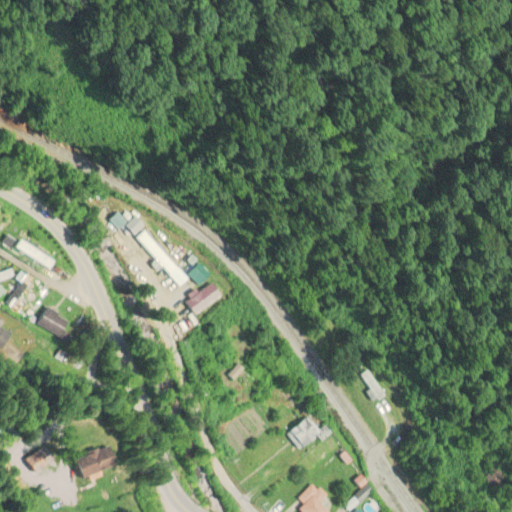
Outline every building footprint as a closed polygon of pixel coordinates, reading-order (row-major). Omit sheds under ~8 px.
[(0,201),(10,207),(0,224),(0,229),(1,230),(0,232),(0,201)] [(105,220),(114,231),(124,222),(114,211),(105,220)] [(122,225),(132,235),(142,225),(132,215),(122,225)] [(127,231),(105,227),(103,234),(126,239),(127,231)] [(131,238),(175,287),(185,278),(140,229),(131,238)] [(0,239),(4,234),(13,240),(7,249),(0,243),(0,239)] [(17,239),(52,260),(46,270),(11,249),(17,239)] [(160,283),(188,271),(179,251),(151,263),(160,283)] [(184,273),(195,285),(207,274),(196,262),(184,273)] [(0,271),(0,281),(12,277),(9,268),(0,271)] [(183,301),(192,314),(219,295),(209,281),(195,290),(192,286),(182,293),(186,299),(183,301)] [(16,298),(28,310),(40,297),(28,286),(16,298)] [(185,307),(181,298),(172,302),(177,311),(185,307)] [(44,304),(58,312),(56,316),(64,321),(57,335),(33,322),(44,304)] [(0,349),(0,320),(2,322),(0,324),(0,326),(11,335),(1,350),(0,349)] [(366,367),(382,392),(373,398),(356,373),(366,367)] [(280,431),(294,449),(312,435),(319,439),(330,431),(324,423),(315,430),(303,414),(280,431)] [(124,462),(114,440),(76,457),(85,478),(91,475),(94,481),(110,475),(107,470),(124,462)] [(24,460),(34,474),(52,460),(43,447),(24,460)] [(306,482),(310,487),(314,485),(322,492),(313,503),(321,510),(319,511),(295,511),(291,508),(297,502),(291,496),(306,482)] [(497,494),(503,500),(507,494),(501,489),(497,494)]
